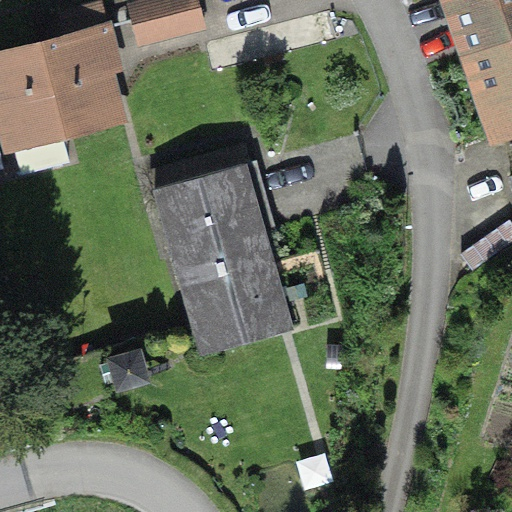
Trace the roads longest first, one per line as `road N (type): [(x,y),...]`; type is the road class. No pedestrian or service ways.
road 1 (residential): [(385,511),(422,303),(424,202),(402,88),(373,0)]
road 2 (residential): [(0,483),(99,469),(133,476),(183,511)]
